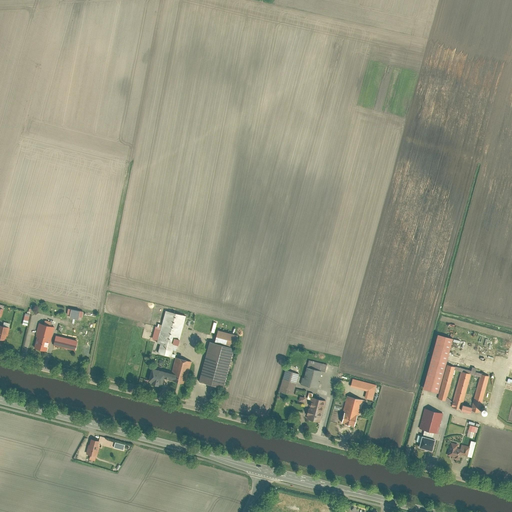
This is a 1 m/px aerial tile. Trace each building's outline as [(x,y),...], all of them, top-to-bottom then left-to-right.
[(79,316),(82,317),(83,311),(71,308),(69,317),(79,319),(79,316)] [(186,316),(167,310),(159,343),(162,343),(159,352),(176,357),(186,316)] [(10,327),(0,323),(0,337),(6,340),(10,327)] [(55,327),(40,323),(37,336),(38,336),(35,347),(47,351),(49,344),(50,345),(55,327)] [(238,335),(220,330),(217,342),(235,347),(238,335)] [(454,337),(440,333),(426,388),(440,392),(454,337)] [(77,343),(56,337),(54,344),(75,350),(77,343)] [(235,347),(211,342),(202,381),(226,387),(235,347)] [(193,361),(176,357),(172,373),(154,368),(150,381),(155,382),(154,383),(160,385),(160,383),(164,384),(166,378),(187,383),(193,361)] [(326,370),(328,364),(310,359),(308,366),(323,370),(326,370)] [(456,366),(448,364),(439,398),(447,400),(455,369),(456,366)] [(323,370),(308,366),(305,377),(304,377),(303,383),(318,387),(323,370)] [(462,371),(472,373),(481,375),(482,373),(482,372),(477,371),(478,367),(473,366),(472,370),(456,366),(455,369),(462,371)] [(299,372),(286,369),(281,390),(294,394),(299,372)] [(472,373),(462,371),(453,405),(463,408),(465,403),(472,373)] [(490,375),(482,373),(481,375),(473,405),(472,410),(480,412),(490,375)] [(378,384),(354,378),(352,386),(368,390),(366,397),(374,399),(378,384)] [(363,398),(348,395),(342,422),(357,425),(363,398)] [(326,400),(313,396),(307,418),(321,421),(326,400)] [(443,412),(426,407),(421,427),(425,428),(435,431),(438,432),(443,412)] [(425,428),(424,435),(433,437),(435,431),(425,428)] [(433,437),(424,435),(420,446),(434,450),(438,438),(433,437)] [(101,440),(91,438),(87,453),(91,453),(90,458),(96,460),(97,455),(98,455),(101,440)] [(458,443),(451,441),(448,454),(453,455),(453,457),(460,459),(462,453),(463,448),(457,447),(458,443)] [(468,454),(471,445),(464,444),(463,448),(462,453),(468,454)]
